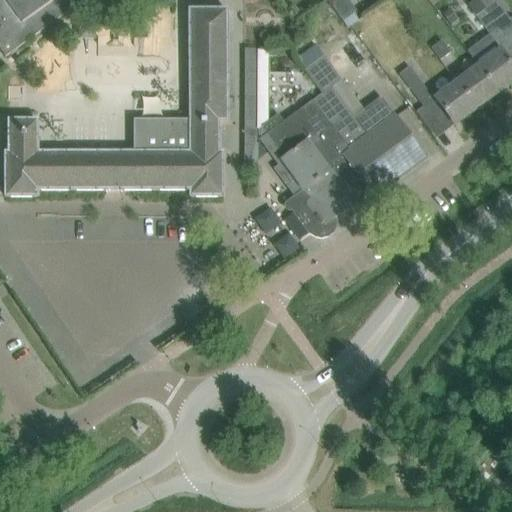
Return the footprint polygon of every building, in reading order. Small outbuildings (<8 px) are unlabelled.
[(0,0),(0,49),(6,58),(22,46),(64,15),(58,7),(66,0),(0,0)] [(334,7),(333,7),(343,22),(355,15),(354,13),(355,12),(346,0),(341,0),(333,6),(334,7)] [(497,2),(495,3),(492,0),(478,0),(480,1),(505,35),(511,29),(511,22),(510,20),(497,2)] [(495,43),(505,35),(480,1),(470,9),(477,17),(476,18),(495,43)] [(451,24),(457,19),(451,10),(444,15),(451,24)] [(5,154),(6,198),(38,198),(38,191),(191,191),(191,198),(223,198),(223,154),(219,154),(219,122),(228,122),(227,11),(191,11),(191,121),(133,121),(134,153),(38,153),(38,121),(9,121),(9,154),(5,154)] [(78,40),(95,40),(95,24),(78,24),(78,40)] [(441,61),(451,53),(442,41),(431,49),(441,61)] [(498,49),(493,53),(483,41),(467,53),(478,68),(497,92),(511,80),(511,67),(508,62),(500,51),(498,49)] [(257,50),(245,50),(245,98),(257,98),(257,50)] [(278,115),(260,128),(305,189),(287,203),(310,234),(316,238),(322,239),(328,237),(333,233),(336,228),(335,221),(332,218),(355,201),(361,209),(363,207),(360,204),(372,196),(374,199),(427,160),(415,143),(395,115),(380,125),(373,116),(360,127),(332,88),(342,81),(323,57),(304,72),(322,95),(283,122),(278,115)] [(399,75),(420,103),(432,120),(444,111),(455,126),(456,126),(455,124),(476,108),(457,83),(436,99),(430,92),(429,94),(410,68),(399,75)] [(457,83),(476,108),(497,92),(478,68),(457,83)]
